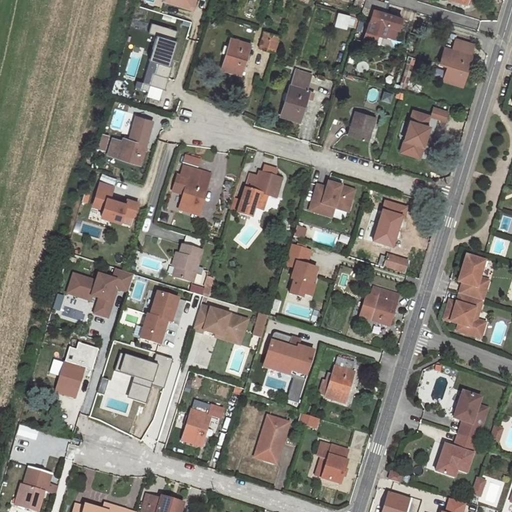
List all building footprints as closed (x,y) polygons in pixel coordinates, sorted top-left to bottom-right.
[(164,0),(164,1),(190,9),(192,0),(164,0)] [(402,18),(382,12),(385,2),(377,0),(365,0),(362,14),(371,16),(367,31),(379,34),(396,39),(402,18)] [(335,12),(332,26),(346,29),(349,14),(335,12)] [(156,35),(174,40),(177,31),(152,23),(149,33),(156,35)] [(379,34),(367,31),(364,40),(376,44),(379,34)] [(266,32),(261,47),(274,51),(279,36),(266,32)] [(158,62),(169,66),(177,41),(174,40),(156,35),(149,60),(158,62)] [(228,52),(223,69),(242,75),(251,45),(232,39),(229,48),(228,52)] [(464,86),(474,54),(472,54),(476,45),(458,39),(455,49),(447,46),(442,62),(450,65),(445,80),(464,86)] [(152,73),(154,74),(158,62),(149,60),(142,83),(149,85),(152,73)] [(158,62),(154,74),(168,78),(171,67),(169,66),(158,62)] [(294,70),(280,115),(299,121),(306,98),(310,99),(313,92),(306,90),(310,74),(294,70)] [(164,89),(168,78),(154,74),(152,73),(149,85),(164,89)] [(147,91),(149,85),(142,83),(136,81),(134,87),(147,91)] [(436,109),(434,117),(449,122),(452,114),(436,109)] [(356,111),(347,136),(368,143),(376,118),(356,111)] [(415,111),(402,150),(421,156),(431,126),(428,126),(431,116),(415,111)] [(114,139),(110,155),(142,165),(147,146),(155,121),(138,116),(130,141),(124,139),(123,141),(114,139)] [(104,135),(100,149),(105,151),(110,137),(104,135)] [(185,163),(200,168),(203,161),(187,156),(185,163)] [(265,165),(263,172),(269,174),(272,167),(265,165)] [(189,180),(184,194),(179,209),(200,215),(212,175),(185,166),(181,177),(186,179),(189,180)] [(256,208),(261,193),(268,196),(278,199),(284,179),(276,176),(278,169),(272,167),(269,174),(263,172),(261,171),(259,176),(251,173),(242,200),(234,198),(230,210),(239,213),(253,217),(256,208)] [(327,188),(317,185),(310,211),(328,216),(331,206),(335,208),(349,212),(355,190),(341,186),(338,185),(338,183),(329,180),(327,188)] [(101,182),(94,206),(105,209),(102,216),(122,222),(125,213),(135,216),(139,203),(128,199),(127,204),(112,199),(115,187),(101,182)] [(261,193),(256,208),(263,211),(268,196),(261,193)] [(383,209),(373,241),(392,247),(402,215),(383,209)] [(293,226),(292,236),(303,237),(304,227),(293,226)] [(193,283),(204,250),(184,244),(181,253),(177,266),(173,276),(193,283)] [(291,246),(285,266),(295,269),(292,280),(294,281),(290,295),(302,298),(303,295),(311,297),(315,286),(309,284),(314,268),(307,266),(311,252),(291,246)] [(463,282),(460,295),(483,302),(487,288),(481,287),(484,278),(481,277),(486,261),(467,255),(459,281),(463,282)] [(390,256),(386,267),(405,273),(408,261),(390,256)] [(129,292),(134,275),(116,269),(114,278),(98,273),(96,280),(74,273),(68,292),(90,299),(92,294),(100,297),(95,312),(109,317),(117,288),(129,292)] [(484,278),(481,287),(487,288),(490,280),(484,278)] [(360,318),(370,321),(379,289),(374,287),(371,296),(367,295),(360,318)] [(379,289),(370,321),(388,327),(398,295),(379,289)] [(159,292),(152,315),(166,320),(169,320),(170,321),(172,313),(175,314),(180,298),(159,292)] [(451,320),(459,323),(458,329),(477,335),(482,320),(478,319),(473,317),(475,308),(481,310),(483,302),(460,295),(458,302),(450,299),(447,311),(453,313),(451,320)] [(234,339),(241,317),(201,305),(194,329),(204,333),(205,330),(216,333),(234,339)] [(473,317),(478,319),(481,310),(475,308),(473,317)] [(447,311),(445,318),(451,320),(453,313),(447,311)] [(268,316),(260,313),(257,324),(265,326),(268,316)] [(149,314),(142,338),(162,344),(166,328),(164,327),(166,320),(152,315),(149,314)] [(215,336),(241,344),(248,320),(241,317),(234,339),(216,333),(215,336)] [(482,337),(487,322),(482,320),(477,335),(482,337)] [(257,324),(253,336),(262,338),(265,326),(257,324)] [(293,380),(304,384),(314,351),(298,346),(299,343),(291,340),(291,337),(277,333),(275,333),(273,334),(265,362),(283,367),(283,368),(284,370),(284,371),(285,372),(286,373),(290,375),(292,376),(293,378),(293,379),(293,380)] [(71,346),(57,391),(76,397),(85,365),(94,368),(98,354),(71,346)] [(122,353),(118,365),(140,372),(133,393),(149,397),(153,384),(154,380),(166,384),(174,358),(158,353),(155,363),(122,353)] [(338,358),(327,396),(346,402),(355,372),(351,371),(354,362),(338,358)] [(283,367),(265,362),(264,366),(285,372),(284,371),(284,370),(283,368),(283,367)] [(140,372),(118,365),(117,368),(136,374),(130,395),(148,400),(149,397),(133,393),(140,372)] [(299,399),(304,384),(293,380),(287,400),(288,399),(289,398),(292,397),(299,399)] [(478,441),(489,409),(480,406),(483,398),(461,390),(451,417),(460,420),(464,421),(459,434),(469,437),(478,441)] [(195,401),(184,441),(203,447),(207,435),(209,429),(212,417),(222,420),(225,410),(195,401)] [(310,416),(303,413),(300,422),(308,424),(310,416)] [(268,416),(258,450),(266,453),(264,460),(280,465),(292,424),(268,416)] [(317,428),(320,419),(310,416),(308,424),(307,425),(317,428)] [(459,434),(464,421),(460,420),(456,433),(459,434)] [(497,443),(500,427),(491,425),(488,441),(497,443)] [(19,435),(36,440),(39,431),(21,426),(19,435)] [(456,433),(451,446),(455,447),(459,434),(456,433)] [(433,470),(454,477),(457,470),(467,474),(478,441),(469,437),(459,434),(455,447),(451,446),(442,443),(433,470)] [(435,442),(426,468),(429,469),(439,443),(435,442)] [(321,443),(317,456),(321,457),(315,476),(341,484),(348,461),(346,461),(349,452),(321,443)] [(35,511),(38,511),(44,493),(46,494),(47,493),(49,484),(52,474),(30,468),(24,486),(21,485),(18,496),(30,500),(27,509),(27,510),(35,511)] [(403,475),(393,472),(390,480),(400,483),(403,475)] [(480,486),(485,488),(487,481),(479,478),(474,493),(477,494),(480,486)] [(47,493),(56,495),(58,487),(49,484),(47,493)] [(409,511),(412,501),(390,495),(385,511),(409,511)] [(15,505),(27,509),(30,500),(18,496),(15,505)] [(143,511),(145,511),(182,511),(185,503),(163,497),(162,499),(152,496),(150,501),(146,500),(143,511)] [(510,511),(511,505),(511,504),(505,502),(502,511),(510,511)]
